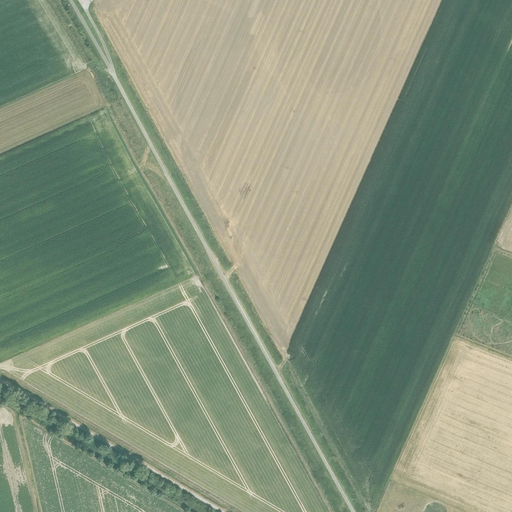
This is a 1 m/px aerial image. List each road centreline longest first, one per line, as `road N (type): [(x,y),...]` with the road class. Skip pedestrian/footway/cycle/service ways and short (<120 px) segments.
road 1 (unclassified): [(353,511),(110,70)]
road 2 (unclassified): [(0,379),(222,511)]
